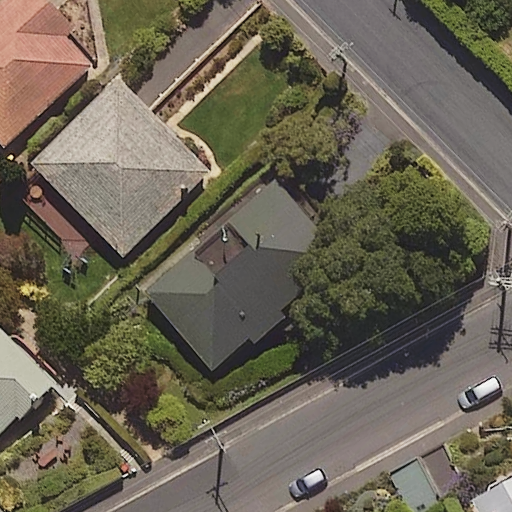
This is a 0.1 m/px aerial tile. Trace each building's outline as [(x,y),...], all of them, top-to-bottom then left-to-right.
[(69,39),(76,32),(46,0),(6,0),(0,6),(0,142),(6,149),(94,66),(69,39)] [(210,173),(120,82),(34,167),(124,257),(210,173)] [(278,181),(229,221),(256,255),(225,280),(198,245),(145,287),(214,374),(284,318),(279,312),(342,262),(278,181)] [(0,440),(57,381),(0,327),(0,440)] [(478,511),(511,511),(511,483),(474,504),(478,511)]
